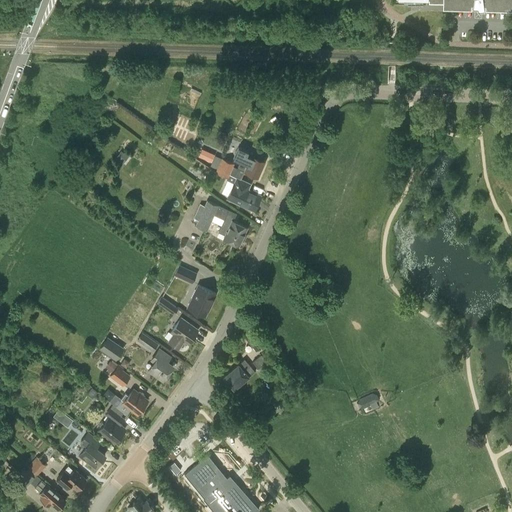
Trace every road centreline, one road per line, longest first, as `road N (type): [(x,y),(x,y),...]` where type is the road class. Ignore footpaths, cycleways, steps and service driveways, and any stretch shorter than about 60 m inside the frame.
road 1 (residential): [(196,380),(318,115)]
road 2 (residential): [(511,97),(347,92),(318,115)]
road 3 (residential): [(196,380),(304,511)]
road 4 (primary): [(0,113),(43,0)]
